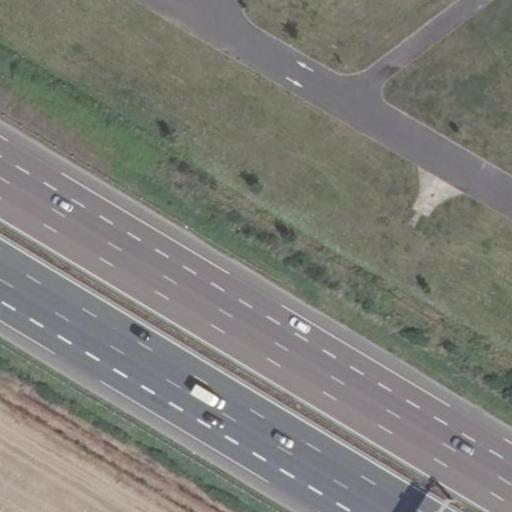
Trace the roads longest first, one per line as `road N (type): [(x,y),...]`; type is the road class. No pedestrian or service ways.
road 1 (motorway): [(511,493),(0,184)]
road 2 (motorway): [(0,274),(393,511)]
